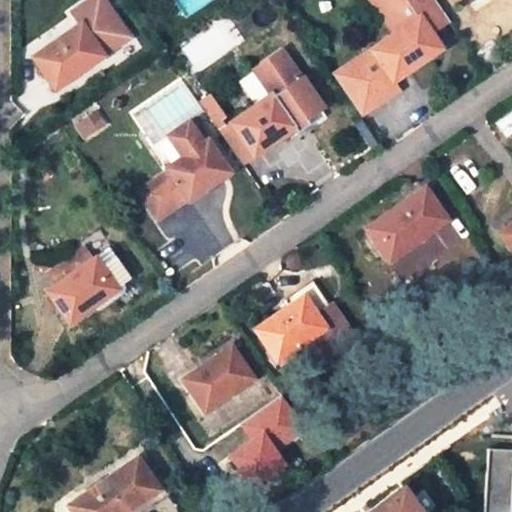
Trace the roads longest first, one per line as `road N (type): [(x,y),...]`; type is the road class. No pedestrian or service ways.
road 1 (residential): [(0,405),(55,395),(511,75)]
road 2 (tertiary): [(511,365),(299,511)]
